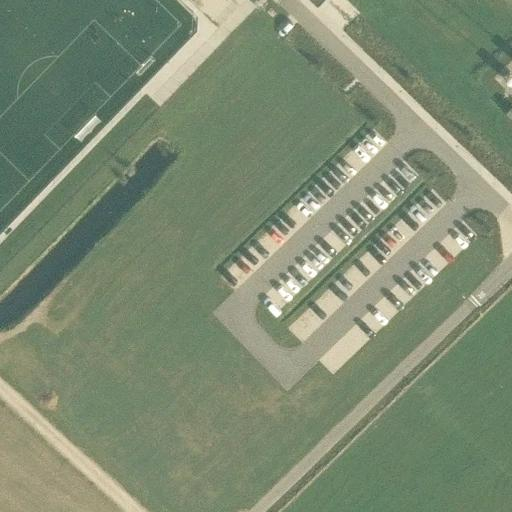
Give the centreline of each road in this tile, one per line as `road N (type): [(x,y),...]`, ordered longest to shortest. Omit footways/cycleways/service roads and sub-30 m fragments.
road 1 (unclassified): [(256,511),(511,264)]
road 2 (track): [(138,511),(0,383)]
